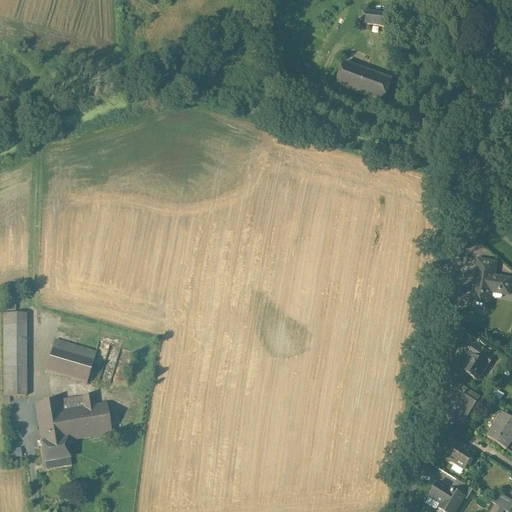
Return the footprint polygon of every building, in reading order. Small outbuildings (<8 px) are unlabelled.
[(389,18),(363,15),(362,26),(388,29),(389,18)] [(392,81),(344,64),(336,85),(384,103),(392,81)] [(496,264),(478,261),(470,309),(488,312),(491,293),(509,296),(511,280),(493,277),(496,264)] [(25,389),(25,315),(3,315),(3,389),(25,389)] [(461,328),(454,324),(452,340),(459,341),(461,328)] [(95,354),(54,342),(45,372),(87,384),(95,354)] [(484,350),(481,351),(478,349),(477,350),(478,350),(473,357),(487,366),(492,359),(493,360),(493,359),(490,358),(490,354),(487,355),(484,353),(484,350)] [(473,358),(464,372),(463,371),(462,372),(463,373),(476,382),(477,382),(478,382),(477,381),(486,367),(487,368),(488,367),(473,357),(472,357),(473,358)] [(456,361),(449,360),(447,371),(453,375),(456,361)] [(448,380),(442,390),(452,396),(458,387),(448,380)] [(479,400),(458,387),(452,396),(443,411),(456,419),(450,427),(451,428),(458,418),(465,422),(479,400)] [(25,389),(3,389),(3,398),(25,397),(25,389)] [(84,409),(62,412),(60,401),(36,405),(42,445),(67,441),(67,443),(73,442),(72,440),(111,434),(106,405),(95,407),(93,396),(82,398),(84,409)] [(511,421),(503,416),(488,439),(506,451),(511,442),(511,421)] [(42,445),(45,463),(70,459),(67,443),(67,441),(42,445)] [(475,455),(458,444),(448,460),(465,470),(475,455)] [(11,449),(12,458),(21,458),(21,448),(11,449)] [(70,459),(45,463),(46,471),(71,467),(70,459)] [(472,491),(456,481),(451,489),(465,498),(464,499),(467,500),(472,492),(472,491)] [(450,490),(438,483),(429,498),(441,506),(439,510),(442,511),(455,511),(464,499),(465,498),(451,489),(450,490)] [(511,502),(498,494),(492,503),(506,511),(510,511),(511,509),(511,502)]
